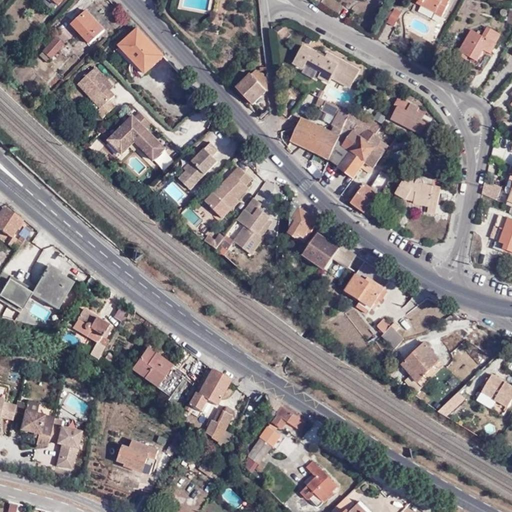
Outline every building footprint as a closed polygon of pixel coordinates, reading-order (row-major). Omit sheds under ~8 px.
[(420,0),(421,0),(419,4),(435,12),(434,14),(442,17),(448,4),(446,4),(447,0),(420,0)] [(106,29),(86,10),(71,24),(90,44),(106,29)] [(394,27),(402,14),(395,10),(388,23),(394,27)] [(483,36),(471,30),(457,54),(466,59),(468,56),(478,61),(485,50),(489,52),(494,42),(496,44),(501,35),(488,28),(483,36)] [(164,56),(139,29),(119,46),(145,74),(164,56)] [(49,60),(63,46),(55,38),(41,52),(49,60)] [(352,90),(362,73),(329,54),(326,59),(305,47),(295,65),(305,70),(308,65),(323,74),(320,79),(330,85),(334,80),(352,90)] [(103,83),(106,80),(95,68),(78,83),(100,108),(96,111),(102,118),(114,107),(109,101),(114,96),(109,90),(103,83)] [(267,90),(269,89),(268,79),(257,69),(238,88),(253,104),(267,90)] [(113,87),(106,80),(103,83),(109,90),(113,87)] [(420,134),(422,129),(425,123),(420,120),(421,117),(422,115),(416,112),(418,107),(396,96),(391,104),(397,106),(390,119),(420,134)] [(322,109),(326,101),(320,98),(316,106),(322,109)] [(354,114),(327,101),(323,110),(339,119),(335,127),(337,128),(335,134),(303,120),(292,142),(330,160),(346,129),(354,114)] [(149,124),(139,114),(134,119),(132,117),(108,141),(121,154),(146,131),(144,129),(149,124)] [(383,129),(354,114),(346,129),(353,134),(343,148),(350,154),(340,169),(354,179),(366,163),(375,170),(386,155),(385,154),(390,147),(378,137),(383,129)] [(425,123),(422,129),(427,131),(430,123),(421,117),(420,120),(425,123)] [(330,160),(329,162),(340,169),(350,154),(343,148),(353,134),(346,129),(330,160)] [(253,156),(248,145),(242,151),(249,160),(253,156)] [(204,172),(208,168),(210,169),(218,161),(205,148),(192,161),(194,163),(186,170),(197,182),(205,173),(204,172)] [(186,170),(194,163),(192,161),(191,160),(183,168),(186,170)] [(240,168),(206,202),(223,219),(231,211),(229,209),(238,200),(249,189),(246,186),(252,180),(240,168)] [(385,169),(372,189),(384,197),(396,176),(385,169)] [(423,182),(418,183),(408,178),(398,196),(408,203),(411,199),(417,201),(417,205),(431,208),(430,214),(437,215),(442,189),(426,186),(423,182)] [(180,179),(166,188),(174,201),(188,193),(180,179)] [(351,204),(372,219),(373,218),(384,197),(372,189),(366,185),(351,204)] [(495,189),(485,185),(483,194),(491,199),(495,189)] [(505,193),(495,189),(491,199),(501,204),(505,193)] [(261,204),(253,198),(237,220),(245,226),(234,241),(252,254),(263,239),(261,238),(257,234),(268,220),(270,217),(263,211),(260,214),(256,211),(258,208),(261,204)] [(238,200),(229,209),(231,211),(239,202),(238,200)] [(292,203),(289,233),(294,237),(296,238),(296,240),(301,244),(303,242),(306,245),(313,233),(309,231),(316,220),(298,207),(292,203)] [(33,226),(22,217),(20,220),(2,207),(0,209),(0,230),(9,237),(19,224),(24,227),(26,224),(31,228),(33,226)] [(511,221),(499,217),(491,241),(497,243),(494,252),(505,255),(506,252),(511,253),(511,221)] [(257,234),(261,238),(272,222),(268,220),(257,234)] [(208,234),(205,238),(217,247),(219,244),(223,238),(224,237),(219,233),(214,239),(208,234)] [(329,243),(318,236),(312,245),(323,252),(329,243)] [(205,238),(204,240),(215,249),(217,247),(205,238)] [(219,244),(227,251),(232,245),(223,238),(219,244)] [(12,246),(17,250),(22,242),(17,240),(12,246)] [(356,256),(341,247),(340,249),(329,243),(323,252),(312,245),(305,257),(326,271),(334,259),(348,268),(350,265),(355,258),(356,256)] [(363,263),(355,258),(350,265),(359,271),(363,263)] [(390,279),(363,263),(359,271),(344,293),(360,303),(359,306),(369,312),(374,305),(383,290),(390,279)] [(32,293),(57,308),(72,283),(59,275),(61,272),(48,264),(33,290),(32,293)] [(0,293),(0,296),(22,309),(32,293),(27,290),(29,287),(21,282),(19,285),(9,279),(11,276),(2,271),(0,273),(0,288),(2,290),(0,293)] [(9,279),(19,285),(21,282),(11,276),(9,279)] [(386,292),(383,290),(374,305),(376,307),(379,302),(380,303),(386,292)] [(369,312),(359,306),(357,308),(367,315),(369,312)] [(72,328),(95,342),(97,343),(101,337),(105,339),(111,329),(108,327),(109,326),(98,319),(98,318),(83,309),(76,320),(77,320),(72,328)] [(376,326),(384,334),(392,327),(383,318),(376,326)] [(399,326),(395,330),(401,337),(405,333),(399,326)] [(384,334),(382,336),(394,348),(403,338),(401,337),(395,330),(392,327),(384,334)] [(97,343),(95,342),(90,352),(99,357),(107,341),(105,339),(101,337),(97,343)] [(402,364),(412,375),(424,387),(447,364),(424,342),(402,364)] [(129,369),(155,387),(171,365),(159,357),(161,354),(157,351),(155,354),(145,347),(129,369)] [(171,365),(155,387),(166,395),(168,395),(170,395),(171,393),(184,375),(171,365)] [(217,406),(231,381),(212,370),(197,394),(195,393),(188,404),(200,411),(207,400),(217,406)] [(424,387),(412,375),(404,382),(416,395),(424,387)] [(511,386),(492,375),(481,392),(479,391),(475,398),(503,415),(511,400),(511,386)] [(284,405),(270,395),(269,397),(269,407),(270,408),(271,406),(278,411),(276,414),(278,415),(273,422),(282,429),(288,421),(300,431),(307,421),(285,404),(284,405)] [(24,410),(36,413),(39,403),(27,400),(26,403),(16,400),(15,404),(12,414),(22,416),(24,410)] [(455,405),(450,400),(442,408),(447,413),(455,405)] [(12,414),(15,404),(2,401),(0,408),(0,415),(11,419),(12,414)] [(211,420),(204,435),(219,445),(226,431),(232,415),(235,411),(228,408),(226,412),(222,411),(217,423),(211,420)] [(34,447),(44,445),(45,440),(49,424),(51,418),(51,416),(36,413),(24,410),(22,416),(19,428),(32,431),(37,433),(36,437),(34,447)] [(51,424),(53,417),(51,416),(51,418),(49,424),(45,440),(44,445),(46,445),(47,440),(51,424)] [(79,431),(51,424),(47,440),(61,443),(57,456),(63,458),(61,465),(70,468),(79,431)] [(269,427),(248,457),(258,465),(262,459),(263,459),(272,447),(273,448),(281,437),(274,431),(269,427)] [(226,431),(219,446),(226,450),(233,434),(226,431)] [(157,462),(154,461),(157,448),(133,441),(131,448),(122,446),(118,461),(126,464),(125,468),(150,475),(151,471),(154,472),(157,462)] [(248,457),(243,463),(246,465),(253,472),(258,465),(248,457)] [(205,459),(197,469),(207,478),(216,467),(205,459)] [(315,475),(306,484),(309,486),(302,493),(308,498),(308,497),(314,492),(323,501),(332,492),(331,491),(337,485),(312,460),(306,466),(315,475)] [(246,465),(243,463),(241,466),(252,474),(253,472),(246,465)] [(309,486),(306,484),(300,490),(302,493),(309,486)] [(318,507),(323,501),(314,492),(308,497),(318,507)] [(251,503),(247,508),(251,511),(252,511),(256,508),(251,503)]
